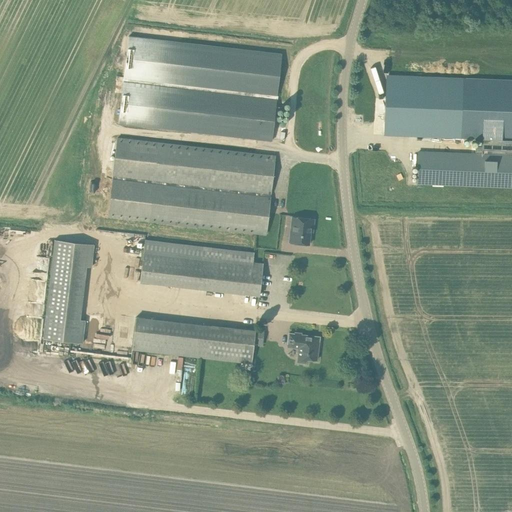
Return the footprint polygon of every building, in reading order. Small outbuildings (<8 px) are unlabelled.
[(119,123),(272,140),(282,54),(129,36),(119,123)] [(511,79),(389,75),(387,135),(511,139),(511,79)] [(149,220),(256,233),(266,234),(275,157),(158,143),(158,142),(117,138),(108,217),(149,222),(149,220)] [(417,183),(427,184),(511,187),(511,155),(418,152),(417,183)] [(291,243),(309,245),(310,231),(309,231),(309,227),(313,228),(314,219),(292,216),(292,222),(294,222),(291,243)] [(252,261),(253,252),(142,238),(136,281),(256,295),(260,262),(252,261)] [(50,239),(41,339),(83,343),(85,319),(78,319),(83,265),(91,266),(94,243),(50,239)] [(265,253),(264,263),(292,264),(292,254),(265,253)] [(215,326),(210,358),(251,363),(253,344),(262,345),(263,330),(254,329),(255,331),(215,326)] [(296,362),(306,363),(306,359),(317,360),(319,337),(301,335),(301,333),(295,332),(295,334),(289,333),(287,347),(298,348),(296,362)] [(129,366),(66,360),(63,386),(126,393),(129,366)]
